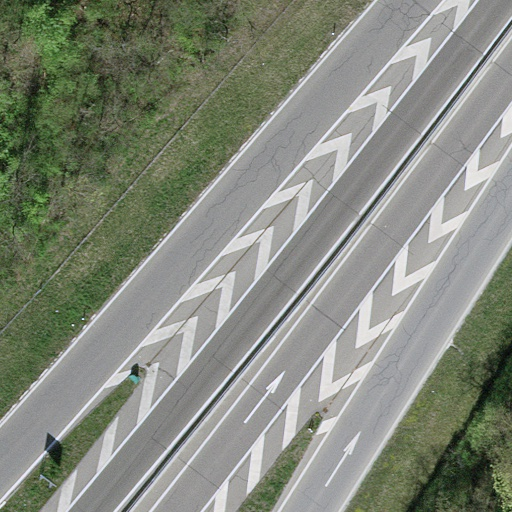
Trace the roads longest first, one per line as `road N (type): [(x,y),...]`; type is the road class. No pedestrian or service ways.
road 1 (trunk): [(499,0),(214,368),(91,511)]
road 2 (trunk): [(411,0),(0,470)]
road 3 (trunk): [(173,511),(273,392),(511,70)]
road 4 (trunk): [(311,511),(511,199)]
